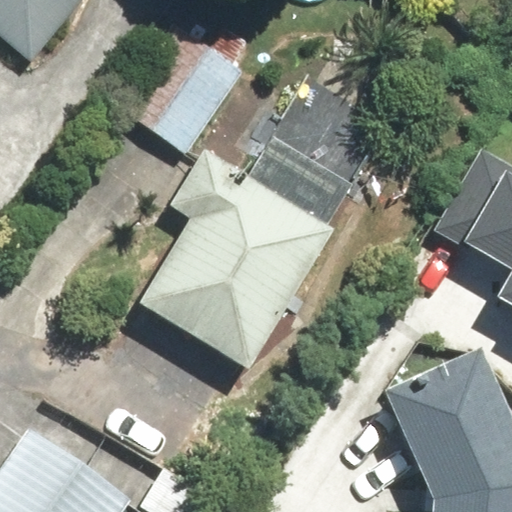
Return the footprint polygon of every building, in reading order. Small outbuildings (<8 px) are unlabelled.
[(0,0),(0,35),(31,62),(84,0),(0,0)] [(251,68),(182,21),(118,116),(187,162),(251,68)] [(199,220),(147,302),(255,370),(342,232),(210,150),(175,205),(199,220)] [(511,194),(490,183),(454,252),(497,274),(477,314),(511,332),(511,194)] [(391,390),(437,492),(435,511),(511,511),(511,403),(486,347),(391,390)] [(0,511),(124,511),(132,500),(25,428),(0,465),(0,511)]
